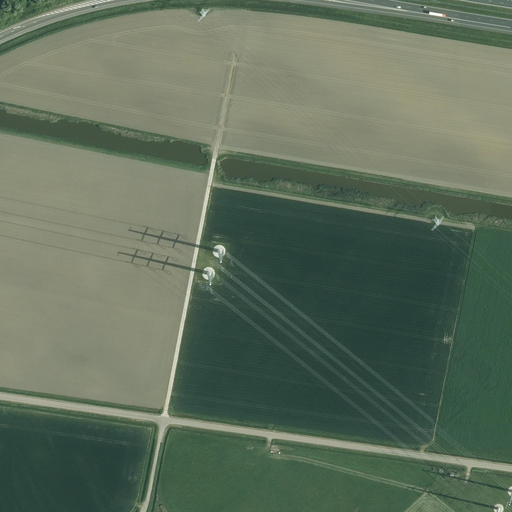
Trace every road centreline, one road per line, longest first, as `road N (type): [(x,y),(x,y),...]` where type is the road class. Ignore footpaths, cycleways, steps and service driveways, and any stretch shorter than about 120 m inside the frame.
road 1 (track): [(163,419),(233,59)]
road 2 (unclassified): [(511,471),(163,419)]
road 3 (unclassified): [(163,419),(0,396)]
road 4 (motorway): [(309,0),(439,12)]
road 5 (motorway): [(0,37),(124,0)]
